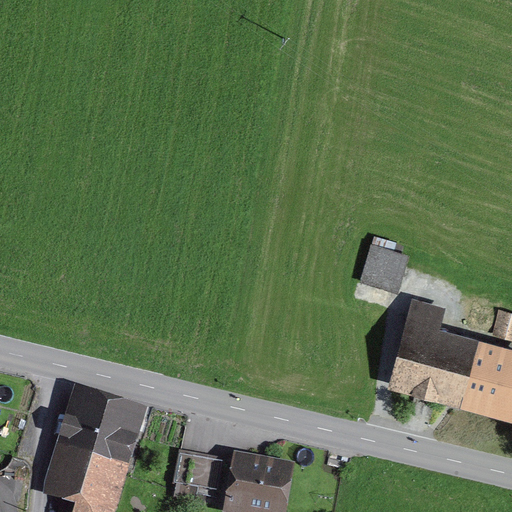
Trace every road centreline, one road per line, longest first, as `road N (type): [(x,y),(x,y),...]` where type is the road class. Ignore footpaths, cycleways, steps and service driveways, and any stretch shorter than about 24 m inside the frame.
road 1 (secondary): [(359,440),(53,365)]
road 2 (residential): [(359,440),(407,276)]
road 3 (secondary): [(511,475),(359,440)]
road 4 (residential): [(53,365),(28,511)]
